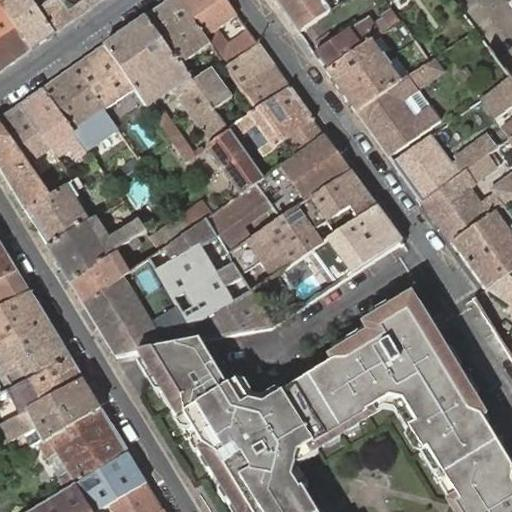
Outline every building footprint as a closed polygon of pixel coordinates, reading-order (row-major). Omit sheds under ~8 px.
[(0,0),(0,5),(32,51),(54,35),(28,0),(0,0)] [(28,0),(54,35),(104,0),(28,0)] [(210,47),(177,0),(171,0),(145,19),(180,67),(182,66),(210,47)] [(217,31),(237,17),(224,0),(177,0),(210,47),(213,51),(220,60),(226,69),(258,46),(249,34),(243,41),(230,50),(217,31)] [(273,0),(298,33),(329,11),(326,7),(321,0),(308,0),(310,2),(306,5),(302,0),(273,0)] [(329,11),(342,3),(339,0),(337,0),(326,7),(329,11)] [(380,36),(401,22),(393,12),(391,14),(381,0),(374,5),(383,18),(373,26),(375,30),(380,36)] [(0,73),(32,51),(0,5),(0,73)] [(171,90),(211,146),(229,132),(228,130),(216,115),(194,84),(189,77),(182,66),(180,67),(145,19),(105,47),(135,90),(151,113),(159,108),(154,101),(171,90)] [(372,43),(380,36),(375,30),(368,34),(361,23),(333,42),(314,56),(327,74),(372,43)] [(329,38),(311,51),(314,56),(333,42),(329,38)] [(357,114),(401,84),(391,69),(391,68),(384,57),(382,58),(372,43),(327,74),(357,114)] [(245,95),(247,99),(254,94),(248,86),(274,68),(258,46),(226,69),(245,95)] [(135,90),(105,47),(74,69),(104,112),(135,90)] [(436,64),(433,61),(430,63),(401,84),(357,114),(390,159),(440,122),(417,90),(442,73),(436,64)] [(256,111),(290,90),(274,68),(248,86),(254,94),(247,99),(256,111)] [(74,69),(43,91),(88,152),(118,131),(116,130),(112,123),(104,112),(74,69)] [(210,74),(194,84),(216,115),(231,105),(210,74)] [(511,139),(511,80),(483,100),(497,120),(511,108),(511,122),(502,129),(511,140),(511,139)] [(300,153),(324,136),(290,90),(256,111),(248,117),(276,155),(292,144),(300,153)] [(88,152),(43,91),(21,107),(57,158),(74,147),(81,157),(88,152)] [(21,107),(0,121),(0,126),(28,166),(37,179),(44,174),(35,161),(44,154),(54,168),(60,163),(57,158),(21,107)] [(153,117),(186,163),(195,157),(163,110),(153,117)] [(116,120),(112,123),(116,130),(121,126),(116,120)] [(0,169),(26,212),(51,198),(37,179),(28,166),(0,126),(0,169)] [(207,149),(242,196),(263,180),(229,132),(211,146),(207,149)] [(212,217),(207,221),(228,256),(351,174),(324,136),(300,153),(263,180),(242,196),(220,212),(212,217)] [(451,167),(430,138),(393,164),(423,204),(467,172),(488,157),(497,150),(487,136),(457,158),(459,161),(451,167)] [(453,245),(497,213),(506,207),(511,201),(511,139),(511,140),(510,141),(511,143),(511,174),(490,191),(494,196),(476,208),(466,194),(477,186),(473,181),(494,166),(488,157),(467,172),(423,204),(453,245)] [(107,179),(113,187),(142,166),(136,158),(107,179)] [(94,171),(81,180),(85,185),(103,173),(99,167),(94,171)] [(228,256),(251,293),(317,249),(377,209),(351,174),(228,256)] [(26,212),(48,248),(87,225),(78,211),(70,198),(84,189),(79,181),(74,184),(51,198),(26,212)] [(180,219),(190,234),(207,221),(212,217),(202,203),(180,219)] [(453,245),(486,291),(489,290),(507,277),(511,273),(511,215),(506,207),(497,213),(453,245)] [(78,211),(87,225),(92,222),(83,208),(78,211)] [(341,283),(353,275),(402,243),(377,209),(317,249),(323,258),(341,283)] [(151,240),(161,254),(190,234),(180,219),(151,240)] [(48,248),(71,285),(117,255),(115,252),(137,238),(147,233),(140,223),(109,242),(95,220),(92,222),(87,225),(48,248)] [(85,308),(115,357),(136,354),(170,347),(198,342),(272,328),(273,328),(251,293),(228,256),(207,221),(190,234),(161,254),(130,276),(85,308)] [(137,238),(141,245),(151,240),(147,233),(137,238)] [(71,285),(85,308),(130,276),(119,259),(141,245),(137,238),(115,252),(117,255),(71,285)] [(0,281),(17,273),(0,246),(0,281)] [(0,310),(30,295),(17,273),(0,281),(0,310)] [(511,312),(511,358),(511,359),(511,280),(507,277),(489,290),(511,305),(509,310),(511,312)] [(49,325),(30,295),(0,310),(0,350),(2,350),(49,325)] [(228,388),(198,342),(170,347),(185,371),(151,377),(177,420),(183,417),(202,449),(197,452),(217,486),(226,488),(233,498),(227,502),(233,511),(511,511),(511,469),(480,417),(482,416),(434,337),(429,340),(420,325),(424,323),(413,304),(401,312),(398,306),(365,327),(370,335),(331,359),(333,363),(262,407),(249,403),(236,382),(228,388)] [(71,362),(49,325),(2,350),(0,350),(0,379),(8,394),(71,362)] [(170,347),(136,354),(151,377),(185,371),(170,347)] [(84,383),(71,362),(8,394),(22,417),(27,413),(84,383)] [(0,379),(0,397),(0,398),(8,394),(0,379)] [(101,410),(84,383),(27,413),(22,417),(0,428),(0,444),(2,448),(36,430),(44,444),(101,410)] [(127,454),(101,410),(44,444),(39,447),(46,461),(56,454),(68,474),(58,480),(65,492),(127,454)] [(147,485),(127,454),(65,492),(32,511),(102,511),(110,507),(147,485)] [(163,511),(147,485),(110,507),(113,511),(163,511)]
